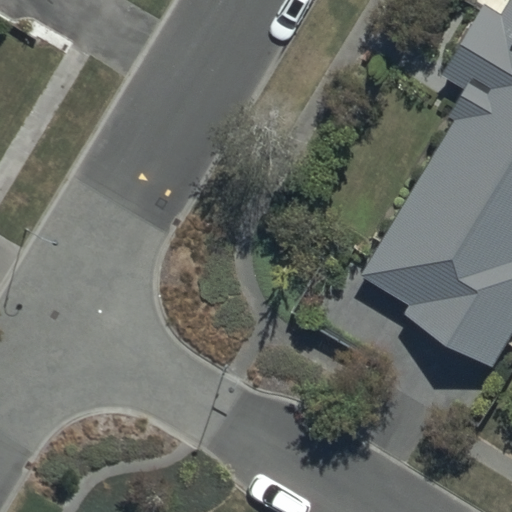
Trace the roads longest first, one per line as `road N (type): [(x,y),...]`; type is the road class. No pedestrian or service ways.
road 1 (residential): [(73,323),(263,0)]
road 2 (residential): [(73,323),(391,511)]
road 3 (residential): [(0,424),(73,323)]
